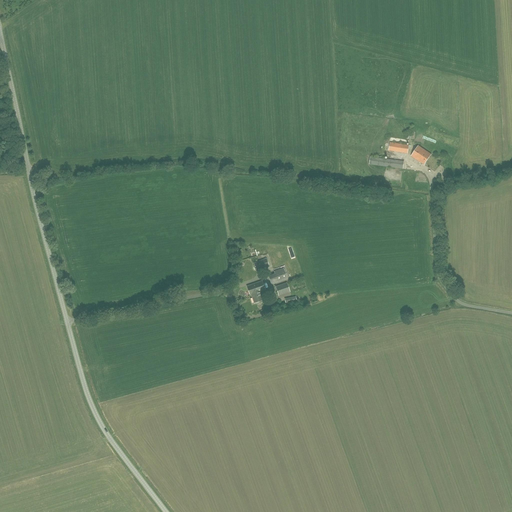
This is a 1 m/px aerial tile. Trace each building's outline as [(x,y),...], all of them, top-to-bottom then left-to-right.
[(408,153),(409,145),(390,142),(389,150),(408,153)] [(424,165),(431,154),(418,145),(411,156),(424,165)] [(403,169),(404,161),(370,157),(369,164),(403,169)] [(266,259),(257,262),(259,269),(269,265),(266,259)] [(275,273),(268,276),(271,285),(287,279),(284,269),(274,272),(275,273)] [(254,303),(258,302),(259,303),(262,302),(262,301),(262,300),(263,300),(260,291),(265,290),(262,281),(247,286),(250,295),(251,294),(254,303)] [(279,295),(290,291),(287,283),(275,287),(279,295)]
